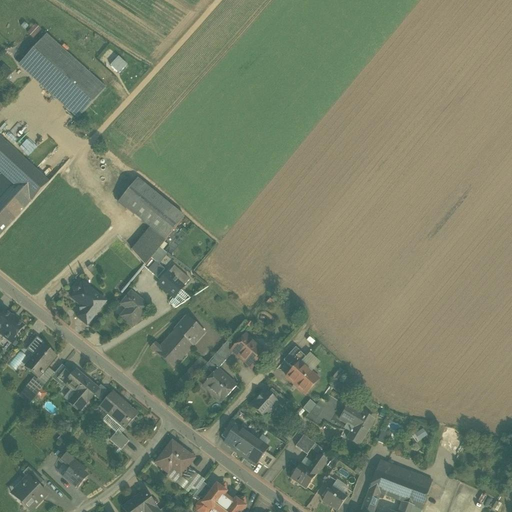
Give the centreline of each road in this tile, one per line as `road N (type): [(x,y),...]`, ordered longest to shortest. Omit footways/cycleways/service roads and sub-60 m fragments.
road 1 (track): [(57,180),(217,0)]
road 2 (residential): [(170,419),(0,282)]
road 3 (residential): [(201,443),(304,332)]
road 4 (unclassified): [(170,419),(119,485),(80,511)]
